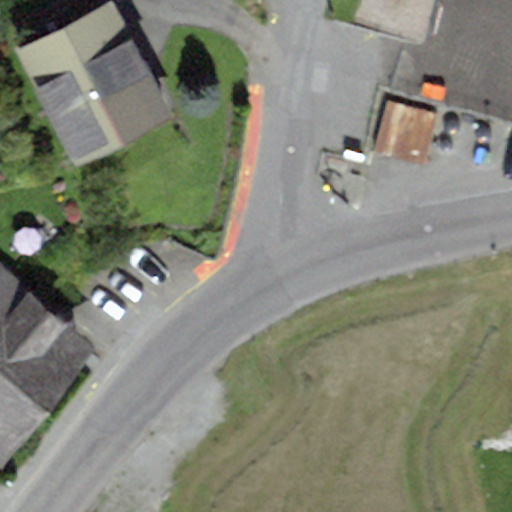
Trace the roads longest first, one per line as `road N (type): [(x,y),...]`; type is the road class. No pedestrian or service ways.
road 1 (tertiary): [(292,269),(169,352),(40,511)]
road 2 (residential): [(302,15),(287,60),(281,195),(292,269)]
road 3 (tertiary): [(511,215),(292,269)]
